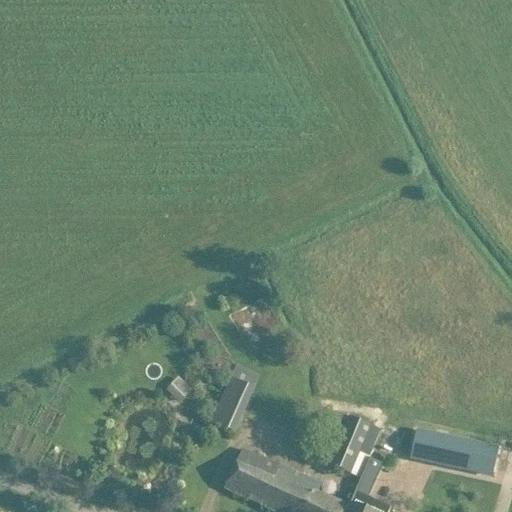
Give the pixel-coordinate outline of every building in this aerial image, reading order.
[(212,424),(234,434),(254,390),(231,380),(212,424)] [(322,416),(320,428),(339,431),(340,420),(322,416)] [(349,418),(329,466),(351,476),(360,479),(369,459),(369,458),(380,431),(349,418)] [(417,433),(411,459),(481,475),(487,448),(417,433)] [(243,451),(225,490),(270,511),(328,511),(334,500),(318,493),(322,485),(243,451)] [(334,500),(328,511),(389,511),(367,502),(383,466),(369,459),(360,479),(348,506),(334,500)]
